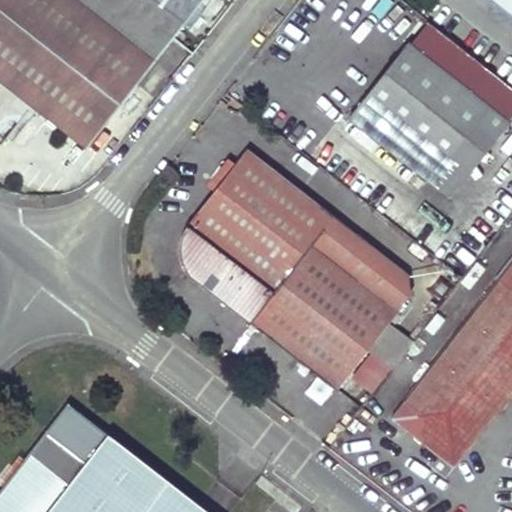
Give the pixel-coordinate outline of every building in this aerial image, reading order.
[(0,0),(0,137),(8,143),(14,135),(19,139),(42,107),(91,143),(200,0),(0,0)] [(511,0),(486,0),(511,20),(511,0)] [(484,107),(404,45),(347,119),(427,181),(484,107)] [(484,107),(427,181),(447,197),(505,123),(484,107)] [(333,217),(247,149),(182,229),(179,238),(177,247),(178,255),(180,264),(184,272),(190,278),(198,285),(335,390),(366,351),(387,323),(397,311),(310,244),(333,217)] [(333,217),(310,244),(397,311),(408,296),(405,272),(333,217)] [(511,259),(403,400),(417,411),(428,420),(430,441),(451,458),(465,438),(464,419),(497,413),(511,393),(511,259)] [(387,323),(366,351),(389,369),(410,341),(387,323)] [(417,411),(403,400),(388,419),(452,470),(497,413),(464,419),(465,438),(451,458),(430,441),(428,420),(417,411)] [(0,511),(206,511),(106,433),(67,484),(27,453),(0,487),(0,511)]
